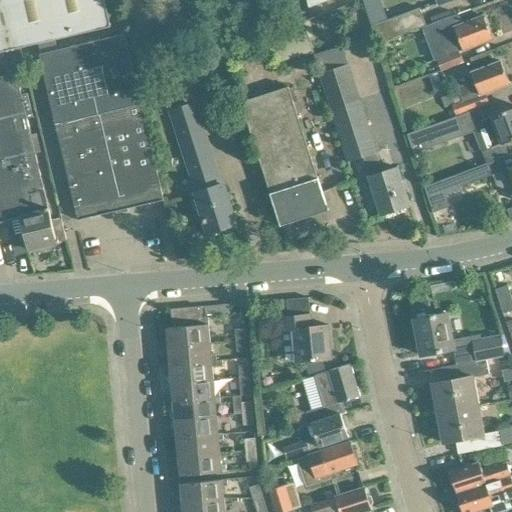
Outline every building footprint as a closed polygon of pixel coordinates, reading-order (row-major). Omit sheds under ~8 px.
[(0,0),(0,2),(11,49),(111,26),(105,0),(0,0)] [(307,0),(309,8),(331,0),(307,0)] [(0,52),(11,49),(0,2),(0,52)] [(377,44),(426,27),(425,26),(427,25),(420,8),(371,26),(377,44)] [(460,50),(492,39),(484,17),(459,26),(455,14),(427,25),(425,26),(426,27),(438,59),(460,50)] [(188,59),(180,25),(132,35),(139,69),(188,59)] [(164,200),(142,102),(126,34),(39,54),(78,220),(164,200)] [(377,152),(359,97),(343,46),(314,56),(348,161),(363,156),(369,176),(381,214),(410,206),(397,167),(382,171),(376,152),(377,152)] [(0,222),(20,218),(26,244),(13,247),(15,254),(28,251),(28,250),(41,246),(41,250),(54,247),(53,243),(67,240),(61,219),(52,221),(49,210),(48,210),(36,158),(43,156),(38,138),(32,140),(28,123),(34,121),(28,97),(22,99),(17,77),(28,73),(27,69),(22,49),(0,53),(0,222)] [(460,50),(438,59),(442,70),(464,61),(460,50)] [(490,103),(485,92),(508,84),(500,60),(472,71),(475,80),(458,87),(459,90),(442,97),(445,107),(453,104),(457,115),(480,107),(490,103)] [(329,209),(288,85),(240,100),(281,225),(329,209)] [(236,223),(195,103),(192,103),(189,96),(173,101),(174,109),(170,110),(196,191),(194,193),(201,214),(207,233),(236,223)] [(511,135),(511,107),(484,117),(480,107),(457,115),(408,133),(416,153),(485,128),(491,143),(511,135)] [(458,174),(425,186),(429,198),(462,186),(493,174),(501,171),(497,159),(458,174)] [(511,167),(501,171),(493,174),(497,185),(506,189),(509,188),(511,195),(511,167)] [(504,313),(511,310),(511,300),(507,286),(496,289),(495,290),(503,313),(504,313)] [(172,327),(166,328),(168,346),(210,342),(209,331),(213,330),(213,324),(209,324),(208,314),(229,312),(229,304),(170,309),(172,327)] [(454,349),(447,313),(414,320),(421,355),(454,349)] [(311,315),(279,317),(280,331),(293,330),(295,361),(314,360),(315,373),(329,369),(328,359),(332,358),(329,325),(312,327),(311,315)] [(246,341),(245,329),(235,330),(236,342),(246,341)] [(511,353),(505,335),(502,335),(473,341),(476,361),(487,358),(506,354),(511,353)] [(247,351),(246,341),(236,342),(237,352),(247,351)] [(216,359),(216,356),(211,356),(210,342),(168,346),(169,365),(216,361),(216,359)] [(479,405),(474,376),(489,372),(487,358),(476,361),(457,364),(459,378),(431,384),(437,413),(479,405)] [(213,380),(212,367),(217,367),(217,365),(223,365),(223,359),(216,359),(216,361),(169,365),(171,383),(213,380)] [(317,376),(304,380),(312,409),(337,402),(337,404),(344,402),(360,397),(350,364),(316,375),(317,376)] [(249,377),(248,366),(238,367),(239,378),(249,377)] [(250,389),(249,377),(239,378),(240,390),(250,389)] [(214,393),(213,380),(171,383),(173,402),(220,398),(219,392),(214,393)] [(216,417),(215,404),(220,403),(220,398),(173,402),(175,420),(216,417)] [(252,414),(251,402),(241,403),(242,415),(252,414)] [(347,412),(344,402),(337,404),(337,402),(312,409),(308,410),(312,424),(341,414),(347,412)] [(479,405),(437,413),(443,443),(470,438),(473,451),(503,445),(500,430),(485,433),(479,405)] [(305,410),(290,415),(293,426),(308,421),(305,410)] [(253,425),(252,414),(242,415),(243,426),(253,425)] [(341,414),(312,424),(301,428),(306,441),(283,449),(286,459),(349,438),(341,414)] [(218,429),(216,417),(175,420),(176,439),(223,435),(222,429),(218,429)] [(220,454),(218,441),(224,440),(223,435),(176,439),(178,457),(220,454)] [(256,451),(255,439),(245,440),(246,452),(256,451)] [(350,443),(298,459),(307,486),(331,478),(329,474),(357,465),(356,461),(358,457),(356,452),(353,450),(350,443)] [(257,462),(256,451),(246,452),(246,463),(257,462)] [(221,466),(220,454),(178,457),(180,476),(226,472),(226,466),(221,466)] [(457,494),(511,477),(506,462),(482,470),(480,463),(450,474),(451,477),(449,479),(451,486),(454,487),(457,494)] [(511,476),(511,477),(457,494),(459,502),(457,505),(458,511),(462,511),(474,511),(491,507),(492,511),(501,511),(511,508),(511,476)] [(223,498),(222,486),(227,485),(227,479),(180,483),(182,502),(223,498)] [(264,495),(260,483),(250,486),(254,498),(264,495)] [(286,485),(268,490),(275,511),(285,511),(302,507),(295,485),(287,487),(286,485)] [(364,511),(371,510),(370,506),(372,503),(370,497),(367,497),(364,488),(310,505),(312,511),(364,511)] [(269,511),(264,495),(254,498),(258,511),(269,511)] [(225,511),(223,498),(182,502),(183,511),(229,511),(230,511),(225,511)]
